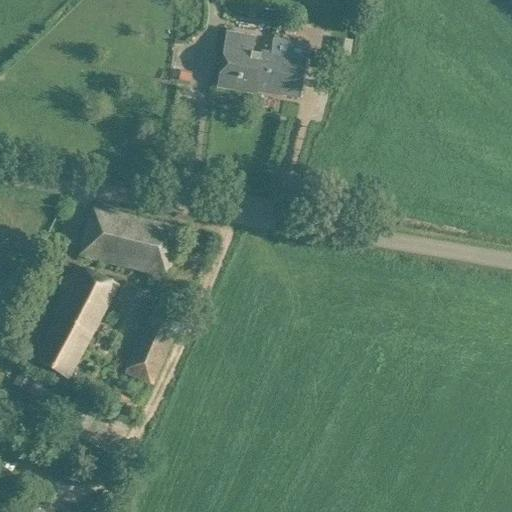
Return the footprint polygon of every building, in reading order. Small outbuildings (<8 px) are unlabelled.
[(308,47),(288,44),(265,40),(263,53),(252,51),(254,39),(226,34),(217,87),(255,94),(256,90),(300,98),(308,47)] [(174,81),(177,59),(161,58),(159,79),(174,81)] [(180,72),(179,80),(189,82),(191,73),(180,72)] [(162,275),(178,228),(92,208),(77,257),(162,275)] [(67,377),(92,328),(115,285),(81,267),(53,313),(59,316),(36,360),(67,377)] [(151,385),(183,317),(156,304),(124,373),(151,385)] [(31,383),(18,376),(13,385),(25,392),(31,383)] [(32,383),(23,397),(59,417),(67,404),(32,383)] [(106,404),(130,415),(138,398),(132,395),(129,402),(124,400),(111,394),(106,404)] [(98,411),(76,399),(60,427),(110,456),(118,440),(90,425),(98,411)] [(112,511),(116,506),(98,496),(89,511),(112,511)]
